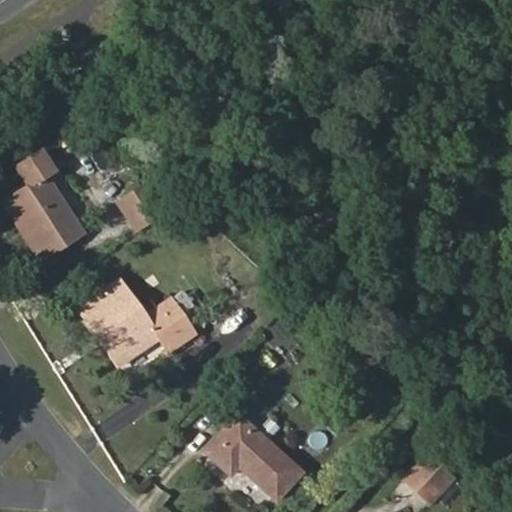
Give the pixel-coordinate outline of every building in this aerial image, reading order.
[(79,64),(93,55),(84,42),(70,51),(79,64)] [(47,174),(51,172),(39,153),(34,155),(47,174)] [(12,170),(23,189),(7,200),(44,257),(79,235),(42,177),(47,174),(34,155),(12,170)] [(142,184),(113,203),(133,232),(162,212),(142,184)] [(1,203),(39,261),(44,257),(7,200),(1,203)] [(145,322),(117,282),(76,309),(95,337),(103,333),(123,362),(157,340),(165,352),(190,336),(179,319),(191,311),(182,297),(145,322)] [(95,337),(115,368),(123,362),(103,333),(95,337)] [(301,474),(236,416),(203,453),(230,476),(238,467),(276,501),(301,474)] [(450,476),(424,452),(400,478),(426,502),(450,476)]
